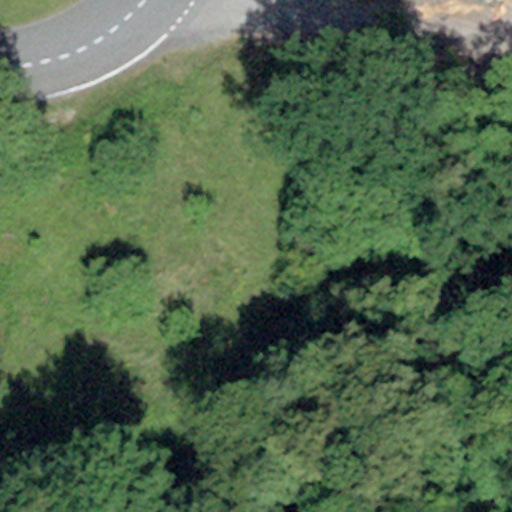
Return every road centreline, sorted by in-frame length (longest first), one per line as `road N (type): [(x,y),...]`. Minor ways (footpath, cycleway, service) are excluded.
road 1 (track): [(511,33),(279,0)]
road 2 (unclassified): [(0,67),(82,48),(146,0)]
